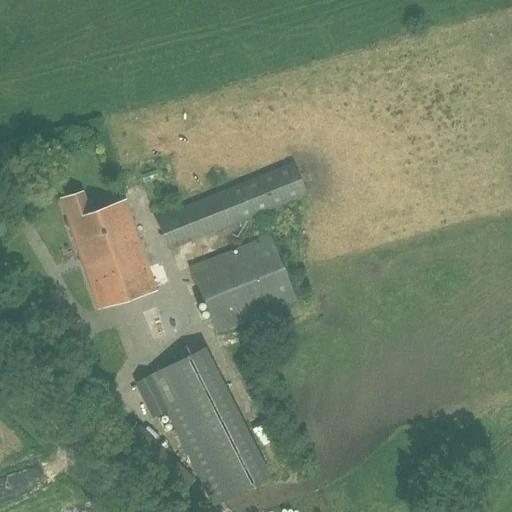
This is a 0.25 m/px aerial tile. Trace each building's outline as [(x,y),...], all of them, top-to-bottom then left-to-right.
[(168,251),(305,197),(293,166),(156,219),(168,251)] [(155,292),(126,202),(91,215),(83,193),(61,201),(97,311),(155,292)] [(216,334),(295,302),(269,237),(190,269),(216,334)] [(152,419),(166,412),(215,506),(269,479),(203,351),(135,386),(152,419)] [(238,409),(259,406),(257,393),(236,396),(238,409)]
